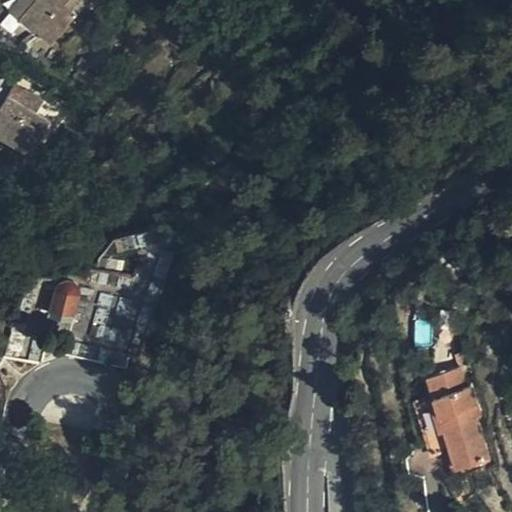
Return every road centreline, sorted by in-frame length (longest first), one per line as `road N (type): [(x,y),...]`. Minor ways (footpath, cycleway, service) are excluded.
road 1 (tertiary): [(309,444),(315,331),(325,293),(348,260),(511,160)]
road 2 (tertiary): [(0,476),(45,400),(70,383),(99,389),(114,407),(118,436),(94,511)]
